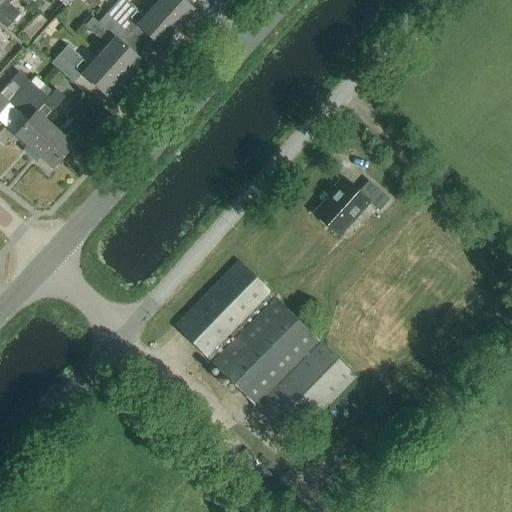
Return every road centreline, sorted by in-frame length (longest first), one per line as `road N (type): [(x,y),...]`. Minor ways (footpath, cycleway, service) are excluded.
road 1 (residential): [(121,336),(423,0)]
road 2 (tertiary): [(45,263),(285,0)]
road 3 (unclassified): [(0,463),(121,336)]
